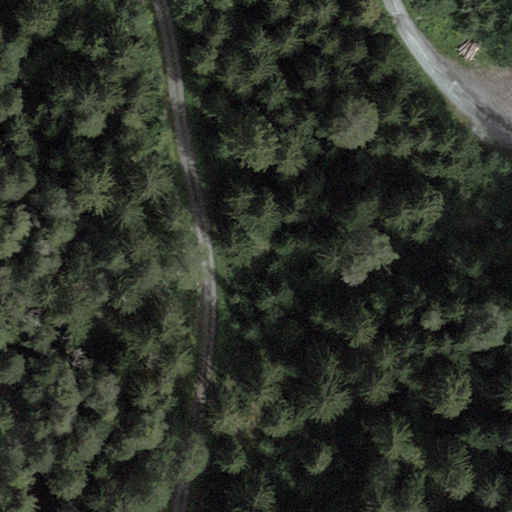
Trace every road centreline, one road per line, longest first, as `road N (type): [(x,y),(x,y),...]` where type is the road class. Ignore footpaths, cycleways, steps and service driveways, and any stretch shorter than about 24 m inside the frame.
road 1 (track): [(163,0),(219,313),(175,511)]
road 2 (track): [(389,0),(419,53),(511,130)]
